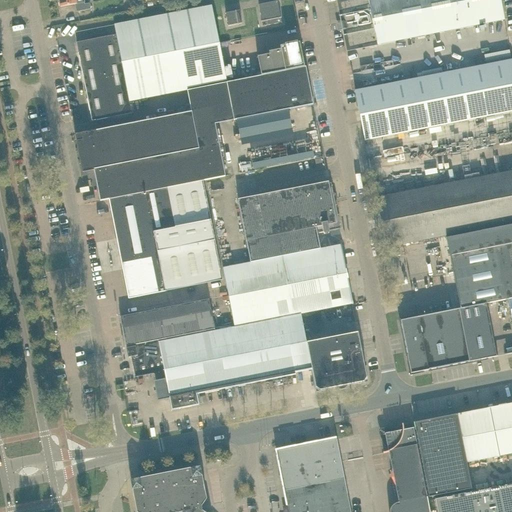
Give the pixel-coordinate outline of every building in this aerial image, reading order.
[(505,20),(500,0),(345,0),(338,2),(345,41),(346,41),(346,43),(355,50),(505,20)] [(282,22),(278,3),(277,1),(259,5),(263,26),(282,22)] [(85,6),(76,8),(77,12),(91,10),(90,4),(85,5),(85,6)] [(227,83),(219,43),(212,6),(114,25),(116,35),(77,43),(92,122),(132,114),(130,104),(137,103),(136,101),(187,91),(227,83)] [(229,26),(242,24),(239,11),(226,13),(229,26)] [(305,67),(300,42),(280,46),(285,71),(305,67)] [(511,111),(511,60),(463,70),(473,119),(511,111)] [(227,83),(187,91),(191,112),(212,108),(231,104),(234,120),(307,106),(313,105),(312,99),(306,67),(305,67),(285,71),(227,83)] [(444,125),(473,119),(463,70),(434,76),(444,125)] [(365,141),(444,125),(434,76),(355,91),(365,141)] [(225,176),(213,115),(212,108),(191,112),(184,113),(75,135),(77,142),(83,173),(94,170),(100,201),(109,199),(109,200),(167,188),(167,187),(184,184),(203,180),(225,176)] [(511,225),(485,230),(485,228),(511,222),(511,171),(377,198),(386,248),(432,239),(432,241),(436,240),(436,238),(467,232),(468,234),(447,238),(453,268),(451,268),(452,274),(448,275),(451,288),(457,287),(461,309),(474,306),(486,304),(488,304),(509,299),(511,298),(511,225)] [(175,228),(154,232),(162,271),(162,272),(166,292),(223,281),(203,182),(203,180),(184,184),(167,187),(167,188),(175,228)] [(329,185),(329,183),(328,182),(238,199),(246,241),(294,231),(298,253),(320,249),(317,233),(323,232),(324,234),(325,234),(327,235),(328,234),(329,233),(329,231),(329,229),(338,227),(338,226),(338,225),(336,216),(336,215),(336,216),(334,207),(333,207),(331,195),(332,195),(330,187),(330,186),(330,185),(329,185)] [(129,299),(158,293),(166,292),(162,272),(162,271),(154,232),(175,228),(167,188),(109,200),(110,200),(118,242),(124,272),(129,299)] [(166,379),(156,381),(160,400),(170,398),(170,400),(172,410),(199,404),(197,394),(201,393),(296,375),(295,373),(290,346),(284,317),(352,304),(351,294),(349,286),(347,278),(346,272),(341,245),(321,249),(320,249),(298,253),(251,262),(250,263),(223,268),(224,272),(235,327),(184,337),(159,342),(159,344),(165,372),(166,379)] [(126,347),(215,329),(209,299),(120,317),(126,347)] [(469,362),(493,357),(496,357),(486,304),(474,306),(461,309),(459,309),(467,348),(468,356),(469,362)] [(411,373),(417,372),(469,362),(468,356),(467,348),(459,309),(401,320),(411,373)] [(367,378),(358,335),(358,332),(290,346),(295,373),(312,370),(315,388),(320,391),(337,388),(337,386),(346,384),(347,386),(364,383),(367,378)] [(165,372),(159,344),(136,349),(136,347),(127,349),(128,357),(131,357),(136,377),(165,372)] [(497,457),(511,453),(511,403),(487,408),(497,457)] [(458,414),(467,462),(497,457),(487,408),(458,414)] [(467,462),(458,414),(414,423),(415,427),(423,467),(429,497),(471,489),(472,489),(467,462)] [(429,511),(421,468),(413,428),(414,428),(386,433),(385,434),(385,435),(399,503),(397,503),(396,504),(394,505),(393,506),(392,507),(391,508),(390,510),(390,511),(389,511),(429,511)] [(351,511),(341,462),(337,439),(278,451),(289,511),(351,511)] [(207,499),(203,478),(202,476),(200,466),(191,468),(140,478),(130,480),(132,490),(133,490),(136,511),(204,511),(203,511),(202,506),(207,499)] [(511,511),(511,484),(429,500),(431,508),(437,507),(437,511),(511,511)]
